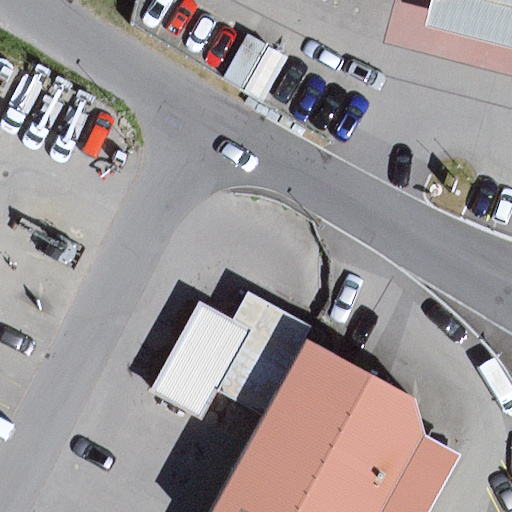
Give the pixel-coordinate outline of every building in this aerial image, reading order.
[(511,0),(449,0),(441,34),(511,51),(511,0)] [(253,330),(219,393),(264,418),(309,338),(313,329),(250,293),(235,320),(253,330)] [(253,330),(235,320),(201,301),(152,391),(204,419),(219,393),(253,330)] [(417,398),(309,338),(264,418),(211,511),(385,511),(428,437),(417,398)] [(430,511),(462,456),(428,437),(385,511),(430,511)]
